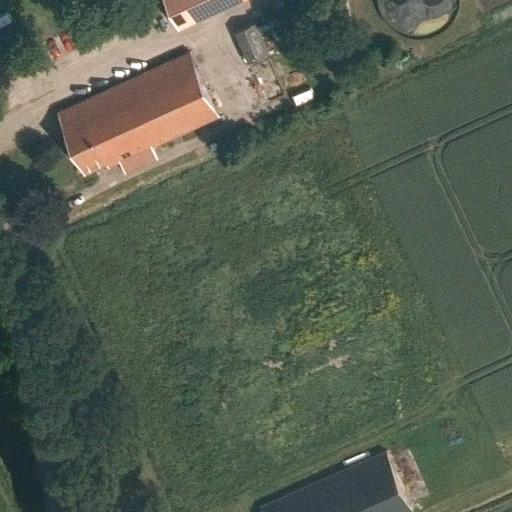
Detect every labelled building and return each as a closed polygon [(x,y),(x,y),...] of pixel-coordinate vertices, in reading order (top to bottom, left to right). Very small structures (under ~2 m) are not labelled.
[(165,0),(178,28),(239,0),(165,0)] [(458,0),(378,0),(379,3),(383,15),(391,25),(401,32),(413,36),(426,35),(438,31),(448,23),(455,13),(459,1),(458,0)] [(278,20),(289,43),(300,37),(290,14),(278,20)] [(238,32),(252,63),(272,55),(258,23),(238,32)] [(62,112),(89,173),(109,164),(111,170),(222,120),(192,53),(62,112)] [(401,511),(413,507),(387,446),(257,503),(261,511),(401,511)]
